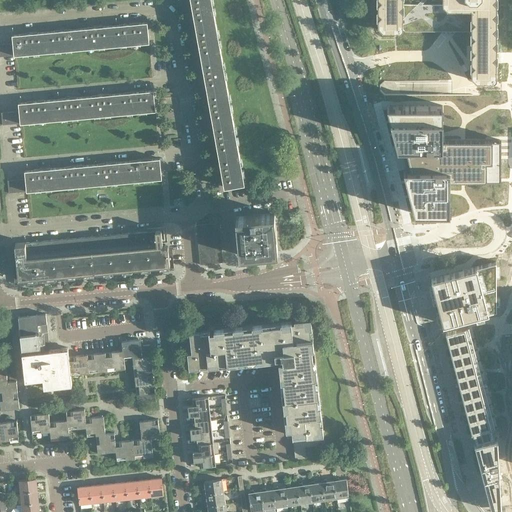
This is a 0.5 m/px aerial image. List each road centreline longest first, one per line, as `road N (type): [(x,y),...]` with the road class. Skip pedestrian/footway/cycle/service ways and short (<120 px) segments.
road 1 (secondary): [(275,0),(343,259)]
road 2 (secondary): [(395,254),(323,0)]
road 3 (residential): [(184,78),(174,7),(0,22)]
road 4 (secondary): [(346,273),(409,511)]
road 5 (secondary): [(449,467),(395,254)]
road 6 (residential): [(0,164),(194,146)]
road 7 (residential): [(0,232),(186,214)]
road 8 (residential): [(0,95),(184,78)]
road 9 (unclassified): [(0,303),(161,289)]
road 10 (residential): [(240,382),(272,378),(281,452),(249,455)]
road 11 (unclassified): [(185,511),(172,388)]
